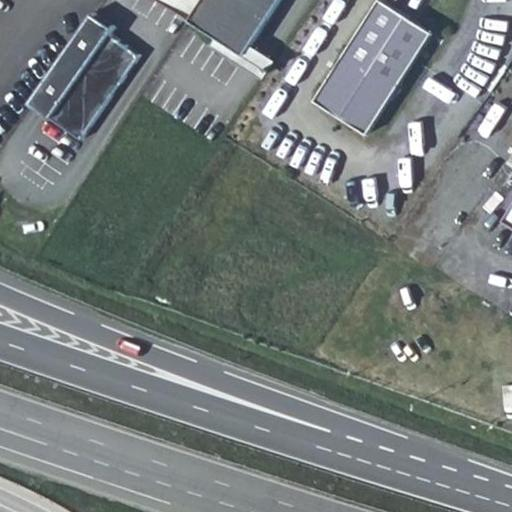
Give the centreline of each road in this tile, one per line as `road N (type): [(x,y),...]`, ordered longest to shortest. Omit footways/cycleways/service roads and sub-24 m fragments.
road 1 (trunk): [(378,468),(306,414),(145,358),(0,295)]
road 2 (trunk): [(378,468),(0,341)]
road 3 (trunk): [(72,434),(309,511)]
road 4 (trunk): [(511,507),(378,468)]
